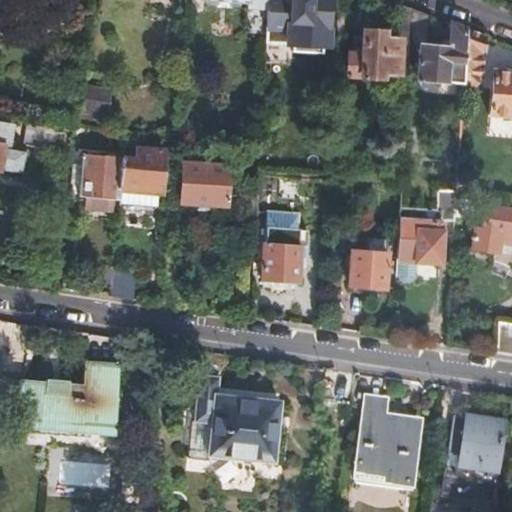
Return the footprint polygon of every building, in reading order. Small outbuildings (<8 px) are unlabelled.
[(203,0),(247,2),(246,9),(266,9),(265,0),(203,0)] [(265,0),(266,9),(265,26),(286,27),(285,44),(323,45),(324,0),(265,0)] [(412,9),(394,3),(393,36),(381,35),(382,29),(361,29),(360,59),(346,58),(345,80),(380,82),(380,79),(397,81),(397,78),(407,78),(409,50),(412,9)] [(428,15),(412,9),(409,50),(419,50),(417,85),(462,87),(465,29),(451,23),(449,45),(426,44),(428,15)] [(487,37),(465,29),(462,87),(462,90),(472,91),(481,76),(482,55),(486,55),(487,37)] [(511,74),(494,74),(492,118),(511,118),(511,74)] [(83,86),(79,111),(108,116),(112,91),(83,86)] [(60,121),(32,115),(26,149),(8,146),(11,131),(0,128),(0,171),(1,168),(24,173),(28,151),(59,157),(60,121)] [(123,157),(121,189),(161,192),(165,147),(136,145),(134,158),(123,157)] [(110,198),(120,199),(121,189),(123,157),(84,154),(81,196),(89,197),(88,208),(109,211),(110,198)] [(184,156),(180,201),(224,204),(227,159),(184,156)] [(294,188),(294,177),(286,177),(285,187),(294,188)] [(457,191),(456,199),(467,200),(467,192),(457,191)] [(445,197),(442,217),(441,222),(455,223),(455,219),(456,199),(445,197)] [(467,200),(456,199),(455,219),(461,219),(462,213),(483,214),(481,227),(476,226),(475,246),(501,248),(501,241),(511,241),(511,238),(511,211),(486,207),(486,203),(467,200)] [(265,226),(298,227),(300,212),(266,210),(265,226)] [(442,217),(399,214),(395,277),(400,277),(402,280),(405,282),(408,283),(411,281),(413,278),(414,275),(415,260),(439,261),(441,222),(442,217)] [(265,226),(262,277),(294,279),(297,244),(306,244),(307,232),(297,231),(298,227),(265,226)] [(348,247),(346,283),(348,284),(347,291),(359,292),(360,284),(381,285),(385,232),(364,231),(362,248),(348,247)] [(112,295),(114,266),(96,264),(94,293),(112,295)] [(112,295),(133,298),(136,267),(114,265),(114,266),(112,295)] [(180,275),(165,275),(163,303),(178,305),(180,275)] [(0,367),(18,370),(23,322),(0,319),(0,367)] [(8,380),(6,401),(14,401),(12,419),(60,424),(59,429),(107,433),(114,362),(83,359),(81,384),(66,383),(66,379),(43,377),(43,381),(21,378),(20,380),(8,380)] [(196,373),(191,419),(210,421),(207,454),(271,460),(277,400),(212,393),(214,375),(196,373)] [(366,396),(354,479),(405,487),(415,418),(384,414),(386,399),(366,396)] [(449,413),(437,495),(489,503),(502,420),(463,414),(463,416),(449,413)]
